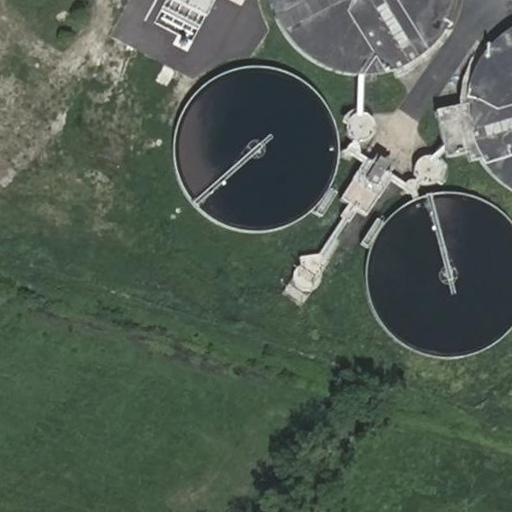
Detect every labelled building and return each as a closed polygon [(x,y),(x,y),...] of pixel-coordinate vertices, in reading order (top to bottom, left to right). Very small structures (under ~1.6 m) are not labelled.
[(461,0),(270,0),(273,9),(277,19),(286,36),(298,50),(313,62),(330,71),(348,76),(368,77),(389,75),(407,69),(423,59),(436,48),(447,35),(457,17),(462,0),(461,0)] [(469,88),(467,107),(469,126),(475,144),(483,159),(495,174),(509,186),(511,187),(511,26),(511,27),(503,32),(495,40),(487,48),(482,56),(474,71),(469,88)] [(337,166),(339,149),(337,132),(332,117),(325,104),(314,91),(302,81),(290,74),(273,69),(259,68),(243,69),(228,73),(213,81),(201,91),(190,104),(183,117),(178,132),(176,149),(178,166),(183,181),(189,193),(200,207),(211,216),(225,224),(242,229),(256,230),(270,229),(287,225),(301,218),(314,207),(325,194),(332,181),(337,166)] [(430,111),(433,157),(460,155),(457,109),(430,111)] [(365,155),(334,202),(358,217),(388,170),(365,155)] [(511,216),(509,214),(497,204),(482,196),(465,191),(449,190),(432,192),(417,197),(405,204),(391,215),(380,228),(372,244),(367,260),(366,276),(368,293),(373,308),(380,321),(391,334),(403,344),(417,352),(433,357),(451,359),(468,357),(483,353),(498,345),(509,336),(511,332),(511,216)] [(280,294),(303,305),(318,274),(295,263),(280,294)]
